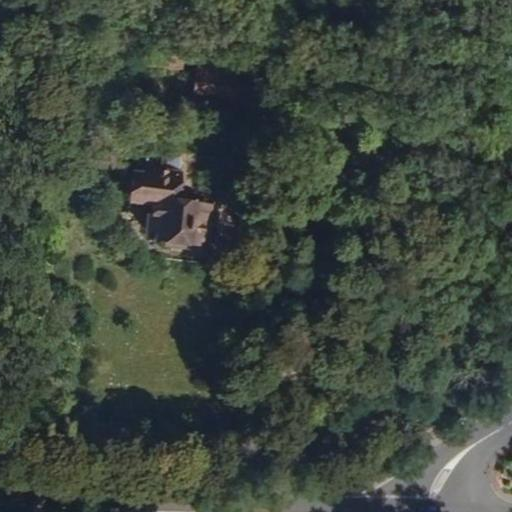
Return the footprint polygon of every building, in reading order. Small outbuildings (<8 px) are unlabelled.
[(183,70),(185,47),(142,44),(140,67),(183,70)] [(260,96),(261,86),(252,85),(253,81),(235,79),(236,69),(195,64),(192,93),(249,99),(250,94),(260,96)] [(240,156),(130,146),(128,164),(163,167),(160,200),(171,201),(174,162),(227,167),(226,178),(238,179),(240,156)] [(160,200),(163,167),(128,164),(128,171),(119,170),(116,196),(139,198),(135,231),(150,232),(149,238),(175,241),(175,235),(189,236),(190,227),(192,207),(193,208),(193,204),(171,201),(160,200)] [(198,228),(200,208),(193,208),(192,207),(190,227),(198,228)] [(484,407),(476,389),(455,395),(464,413),(484,407)]
